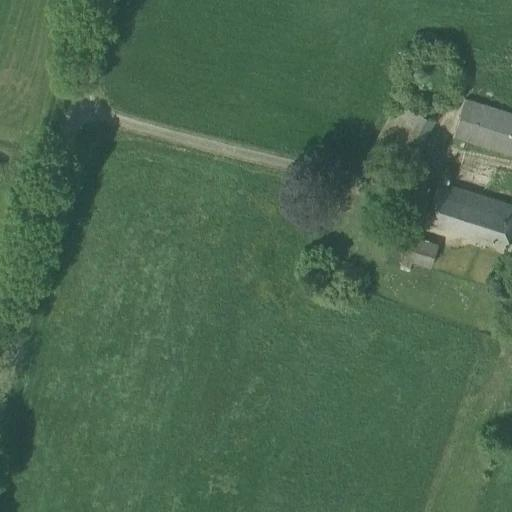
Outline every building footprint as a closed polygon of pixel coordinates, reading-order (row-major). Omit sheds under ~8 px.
[(429,102),(433,102),(437,101),(441,100),(444,97),(448,95),(450,91),(452,88),(454,84),(454,79),(454,75),(453,71),(452,67),(450,63),(447,60),(444,58),(440,55),(436,54),(432,53),(428,53),(424,54),(420,55),(416,57),(413,59),(410,62),(408,66),(406,70),(405,74),(405,78),(405,82),(406,86),(408,90),(410,93),(413,96),(417,99),(420,101),(424,102),(429,102)] [(511,155),(511,112),(464,98),(452,137),(511,155)] [(408,170),(436,121),(398,99),(370,148),(408,170)] [(505,250),(511,226),(511,205),(439,182),(425,224),(505,250)] [(431,268),(438,244),(408,234),(400,258),(431,268)]
